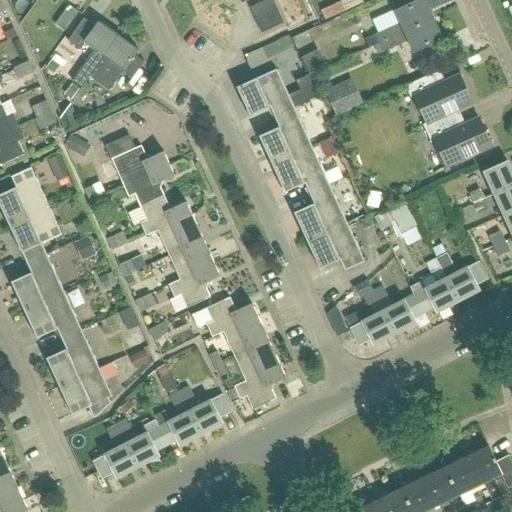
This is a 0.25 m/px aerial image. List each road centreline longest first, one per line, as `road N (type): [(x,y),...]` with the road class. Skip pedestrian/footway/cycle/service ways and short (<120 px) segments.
road 1 (residential): [(353,395),(209,95),(171,62),(145,0)]
road 2 (residential): [(82,511),(0,327)]
road 3 (unclassified): [(353,395),(511,312)]
road 4 (unclassified): [(119,511),(270,436)]
